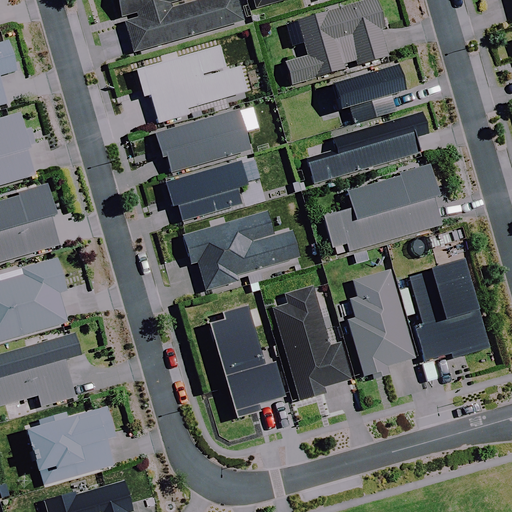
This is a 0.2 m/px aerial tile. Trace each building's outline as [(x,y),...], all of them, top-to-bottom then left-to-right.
[(114,0),(119,16),(122,15),(132,52),(240,22),(234,0),(114,0)] [(253,0),(256,10),(289,0),(253,0)] [(383,28),(375,0),(366,0),(284,24),(291,46),(303,42),(307,57),(285,63),(291,85),(344,69),(342,64),(355,60),(356,66),(386,57),(378,29),(383,28)] [(0,76),(12,73),(4,45),(0,45),(0,108),(4,107),(0,93),(0,76)] [(223,72),(216,49),(133,72),(141,100),(148,98),(155,127),(186,118),(185,112),(244,95),(237,68),(223,72)] [(401,91),(394,65),(331,83),(338,109),(347,107),(352,124),(393,112),(388,95),(401,91)] [(236,110),(154,134),(160,157),(165,156),(169,172),(248,150),(236,110)] [(306,159),(313,184),(419,154),(414,138),(426,135),(419,113),(332,139),(335,151),(306,159)] [(28,149),(19,118),(0,123),(0,187),(32,178),(24,150),(28,149)] [(245,185),(239,162),(164,183),(171,206),(176,205),(180,221),(239,205),(234,188),(245,185)] [(436,194),(428,168),(427,165),(399,174),(399,177),(346,192),(351,209),(323,217),(332,248),(345,245),(347,252),(440,225),(431,196),(436,194)] [(53,223),(43,190),(0,202),(0,264),(55,249),(48,224),(53,223)] [(271,237),(264,214),(181,236),(189,263),(196,261),(204,289),(235,280),(234,275),(297,258),(290,232),(271,237)] [(63,288),(55,260),(18,271),(19,277),(0,282),(0,343),(64,325),(54,291),(63,288)] [(484,347),(460,263),(407,277),(421,325),(414,327),(424,361),(449,354),(450,357),(484,347)] [(410,362),(387,274),(351,284),(355,300),(347,302),(352,321),(345,323),(361,382),(385,376),(383,369),(410,362)] [(328,347),(312,287),(284,294),(286,305),(273,308),(297,401),(323,394),(322,388),(348,381),(338,344),(328,347)] [(261,364),(245,308),(221,314),(223,321),(208,325),(234,417),(256,411),(254,404),(281,396),(271,362),(261,364)] [(78,361),(71,336),(0,355),(0,408),(35,398),(38,409),(72,400),(62,365),(78,361)] [(110,468),(94,412),(22,433),(33,472),(38,489),(78,477),(110,468)] [(131,511),(132,511),(123,482),(73,496),(72,493),(43,501),(46,511),(131,511)]
